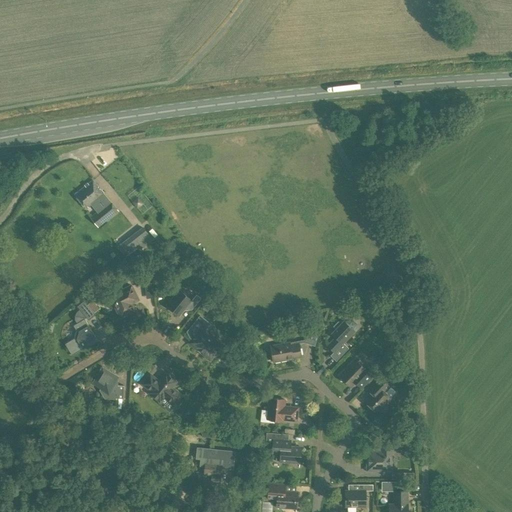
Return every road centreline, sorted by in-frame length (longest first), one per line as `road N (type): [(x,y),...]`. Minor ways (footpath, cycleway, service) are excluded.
road 1 (primary): [(0,139),(287,98),(511,80)]
road 2 (residential): [(318,511),(355,434),(344,404),(301,376),(212,390),(149,335)]
road 3 (residential): [(431,511),(421,331),(408,278)]
road 4 (tertiary): [(126,511),(0,318)]
road 5 (unclassified): [(408,278),(325,120)]
road 6 (unclassified): [(0,220),(43,169),(113,145)]
